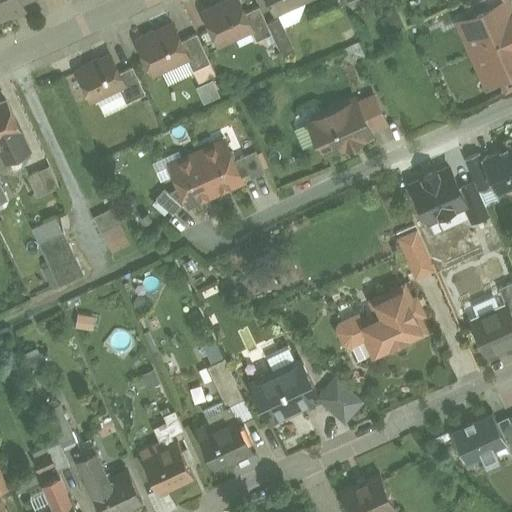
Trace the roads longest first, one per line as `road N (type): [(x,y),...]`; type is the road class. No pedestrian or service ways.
road 1 (residential): [(511,374),(196,511)]
road 2 (residential): [(511,108),(221,240)]
road 3 (residential): [(0,67),(140,0)]
